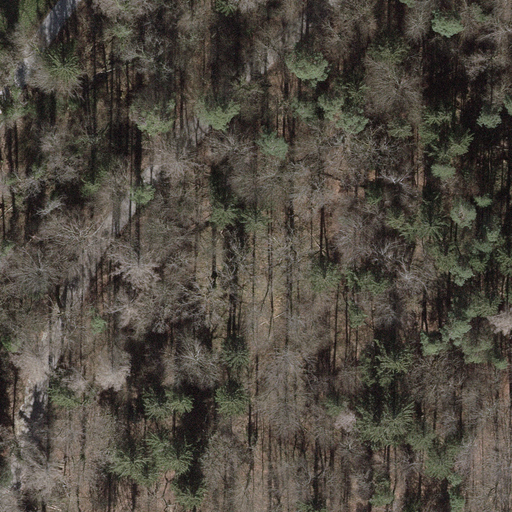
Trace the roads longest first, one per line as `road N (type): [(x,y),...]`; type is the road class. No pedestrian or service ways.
road 1 (track): [(0,510),(107,235),(203,125),(312,30),(364,0)]
road 2 (track): [(511,62),(409,88),(77,298)]
road 3 (track): [(82,0),(0,128)]
